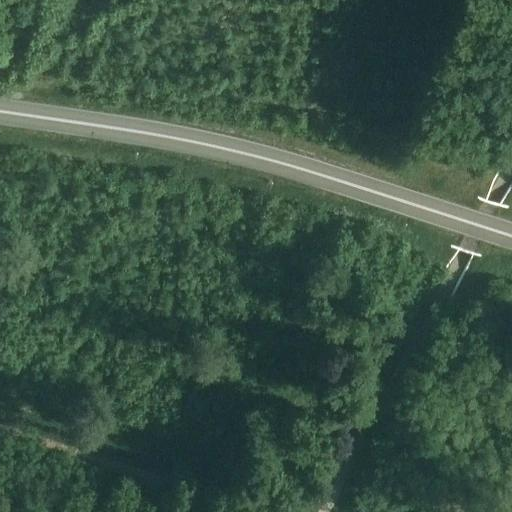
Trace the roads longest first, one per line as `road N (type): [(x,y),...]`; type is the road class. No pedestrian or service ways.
road 1 (tertiary): [(511,241),(200,143),(0,113)]
road 2 (track): [(167,511),(85,455),(0,429)]
